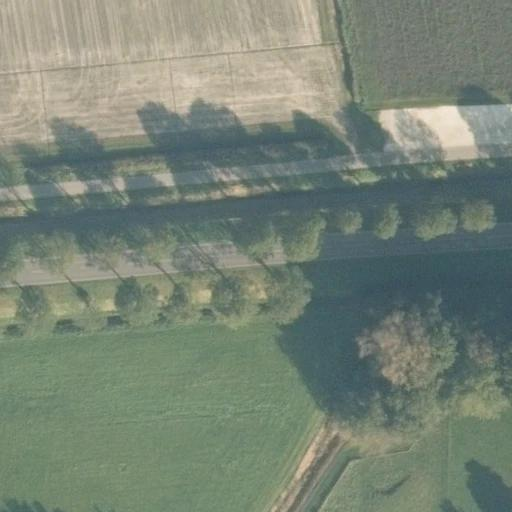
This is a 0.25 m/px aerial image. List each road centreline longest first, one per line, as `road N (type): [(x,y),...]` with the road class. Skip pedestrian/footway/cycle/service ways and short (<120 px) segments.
road 1 (unclassified): [(0,191),(511,148)]
road 2 (primary): [(0,274),(511,234)]
